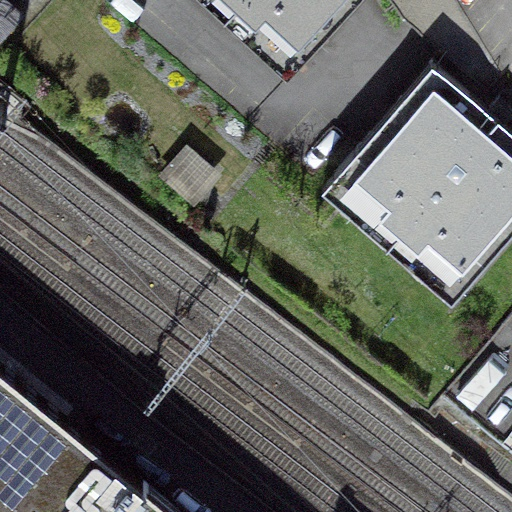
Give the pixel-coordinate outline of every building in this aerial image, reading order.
[(3,0),(0,0),(0,34),(19,13),(3,0)] [(235,0),(299,59),(352,0),(235,0)] [(463,282),(511,226),(511,127),(498,115),(432,58),(334,170),(463,282)] [(0,511),(119,511),(145,480),(0,360),(0,511)] [(184,511),(145,480),(119,511),(184,511)]
